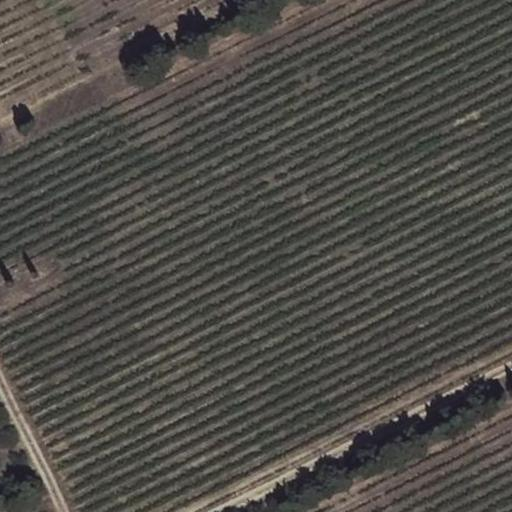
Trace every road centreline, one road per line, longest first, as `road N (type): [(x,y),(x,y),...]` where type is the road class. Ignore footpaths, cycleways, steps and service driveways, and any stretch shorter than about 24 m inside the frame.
road 1 (track): [(511,365),(216,511)]
road 2 (track): [(61,511),(0,377)]
